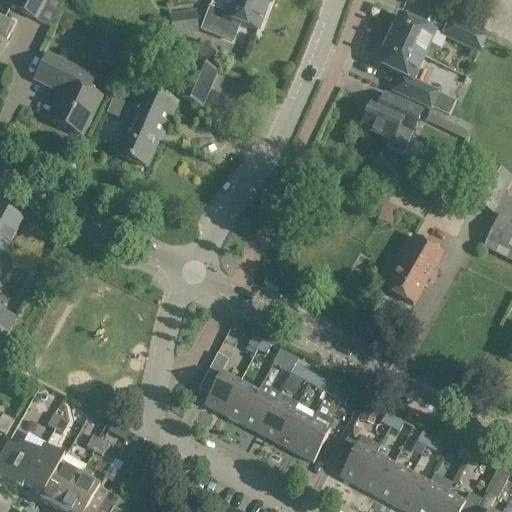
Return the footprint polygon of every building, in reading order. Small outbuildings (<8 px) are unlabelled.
[(14,0),(10,9),(49,30),(64,0),(14,0)] [(212,9),(204,33),(232,43),(238,27),(239,25),(257,32),(269,0),(230,0),(226,13),(212,9)] [(196,12),(169,16),(172,39),(199,35),(196,12)] [(63,16),(57,28),(69,34),(75,22),(63,16)] [(0,18),(0,57),(6,46),(5,46),(15,26),(0,18)] [(398,21),(387,42),(424,59),(430,46),(440,51),(445,40),(441,38),(435,35),(412,24),(399,18),(398,21)] [(448,23),(441,38),(445,40),(478,55),(485,40),(486,39),(480,36),(449,21),(448,23)] [(425,108),(431,111),(438,96),(412,84),(424,59),(387,42),(386,46),(381,46),(376,57),(379,60),(376,67),(400,78),(393,93),(425,108)] [(82,139),(101,100),(88,93),(94,81),(47,57),(34,82),(53,91),(56,86),(64,89),(48,122),(82,139)] [(181,59),(170,83),(180,87),(183,88),(178,99),(202,109),(218,74),(192,63),(191,64),(181,59)] [(159,142),(176,105),(142,90),(126,127),(127,128),(115,156),(145,169),(158,141),(159,142)] [(378,106),(372,104),(360,129),(392,143),(399,129),(412,135),(422,114),(383,95),(378,106)] [(425,123),(451,135),(456,123),(431,111),(425,123)] [(465,144),(472,131),(456,123),(451,135),(450,137),(465,144)] [(511,202),(502,197),(511,181),(487,167),(474,190),(467,202),(498,220),(484,247),(511,261),(511,202)] [(385,204),(378,221),(392,227),(399,211),(385,204)] [(0,228),(9,213),(0,208),(0,228)] [(0,284),(20,250),(10,245),(23,222),(9,213),(0,228),(0,284)] [(439,275),(433,272),(442,255),(414,239),(384,291),(413,307),(427,283),(432,286),(439,275)] [(248,347),(257,352),(262,343),(253,338),(248,347)] [(262,343),(257,352),(266,357),(271,348),(262,343)] [(280,353),(273,367),(290,376),(291,376),(295,368),(298,363),(298,362),(289,357),(280,353)] [(312,377),(303,372),(298,381),(307,386),(312,377)] [(204,408),(222,417),(238,386),(221,377),(217,385),(204,408)] [(331,387),(312,377),(307,386),(326,396),(331,387)] [(240,427),(257,396),(238,386),(222,417),(240,427)] [(258,437),(275,406),(279,397),(261,387),(257,396),(240,427),(258,437)] [(331,387),(326,396),(335,401),(340,392),(331,387)] [(276,446),(293,415),(297,406),(279,397),(275,406),(258,437),(276,446)] [(359,423),(374,428),(378,413),(364,409),(359,423)] [(294,456),(311,425),(293,415),(276,446),(294,456)] [(316,415),(311,425),(294,456),(312,466),(335,424),(316,415)] [(0,420),(0,435),(5,438),(14,423),(3,416),(0,420)] [(47,428),(54,432),(61,420),(54,416),(47,428)] [(385,416),(380,425),(389,430),(394,421),(385,416)] [(69,425),(61,420),(54,432),(62,437),(69,425)] [(389,430),(400,436),(405,427),(394,421),(389,430)] [(130,435),(112,425),(108,434),(125,443),(130,435)] [(421,435),(416,444),(425,449),(430,440),(421,435)] [(86,450),(92,454),(99,442),(93,438),(86,450)] [(379,449),(361,439),(345,468),(339,479),(357,489),(373,459),(379,449)] [(439,445),(430,440),(425,449),(435,454),(439,445)] [(99,442),(92,454),(101,459),(108,447),(99,442)] [(0,479),(20,491),(23,485),(39,457),(19,446),(16,451),(6,445),(0,455),(0,479)] [(464,463),(469,454),(460,449),(455,458),(464,463)] [(43,451),(42,453),(39,457),(23,485),(42,497),(62,462),(43,451)] [(478,459),(469,454),(464,463),(473,468),(478,459)] [(62,462),(42,497),(39,502),(56,511),(59,511),(78,479),(85,468),(65,457),(62,462)] [(357,489),(375,498),(391,469),(373,459),(357,489)] [(104,480),(112,485),(118,474),(110,469),(104,480)] [(375,498),(393,508),(409,478),(391,469),(375,498)] [(484,495),(497,502),(510,477),(498,470),(484,495)] [(393,508),(400,511),(414,511),(428,488),(409,478),(393,508)] [(428,488),(414,511),(438,511),(446,498),(451,487),(433,478),(428,488)] [(83,511),(97,489),(78,479),(59,511),(83,511)] [(109,511),(112,509),(104,504),(108,495),(97,489),(83,511),(109,511)] [(461,511),(464,508),(446,498),(438,511),(461,511)] [(121,511),(127,503),(119,499),(113,508),(112,508),(112,509),(109,511),(121,511)]
